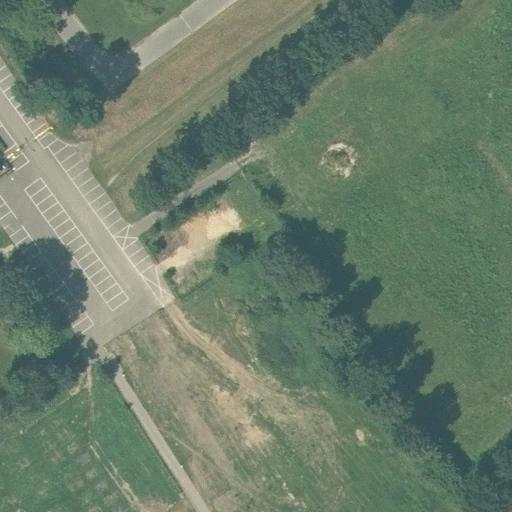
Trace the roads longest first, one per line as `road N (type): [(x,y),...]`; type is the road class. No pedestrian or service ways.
road 1 (unclassified): [(231,0),(139,68),(114,73),(91,64),(43,0)]
road 2 (track): [(111,374),(200,511)]
